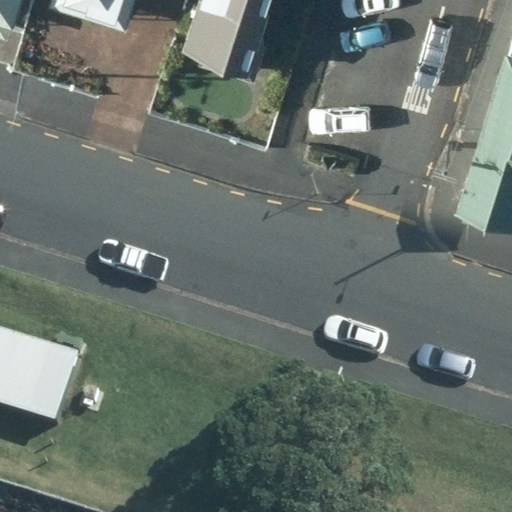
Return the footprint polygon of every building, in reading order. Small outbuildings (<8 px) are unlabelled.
[(0,0),(0,22),(25,31),(35,0),(0,0)] [(59,0),(59,1),(137,27),(145,0),(59,0)] [(266,76),(292,0),(210,0),(193,52),(266,76)] [(511,56),(469,196),(511,208),(511,56)] [(0,334),(0,406),(57,424),(78,359),(0,334)]
